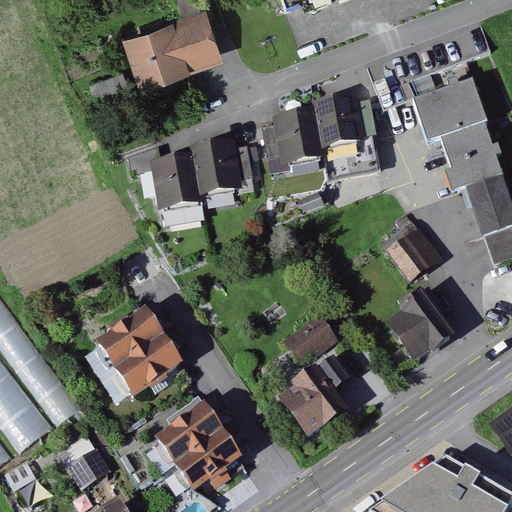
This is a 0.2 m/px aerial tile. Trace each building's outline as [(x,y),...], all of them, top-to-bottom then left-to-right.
[(278,0),(284,15),(326,0),(278,0)] [(202,15),(120,43),(137,92),(219,63),(202,15)] [(427,151),(440,146),(485,133),(471,89),(413,108),(427,151)] [(312,120),(318,162),(356,157),(349,107),(311,112),(312,120)] [(275,125),(282,175),(319,170),(318,162),(312,120),(275,125)] [(449,204),(464,199),(502,187),(485,133),(440,146),(451,180),(442,183),(449,204)] [(261,148),(242,148),(243,184),(263,183),(261,148)] [(189,166),(195,208),(232,203),(225,153),(188,158),(189,166)] [(152,171),(159,221),(196,216),(195,208),(189,166),(152,171)] [(511,231),(511,219),(502,187),(464,199),(489,276),(511,268),(511,237),(510,232),(511,231)] [(385,258),(409,292),(436,273),(412,239),(385,258)] [(416,380),(453,351),(417,304),(380,332),(416,380)] [(0,348),(63,432),(84,416),(0,306),(0,348)] [(92,349),(132,408),(179,376),(139,317),(92,349)] [(322,329),(286,354),(299,373),(335,348),(322,329)] [(328,368),(343,387),(351,381),(336,361),(328,368)] [(0,430),(21,457),(53,432),(0,362),(0,430)] [(315,378),(273,405),(302,452),(345,426),(315,378)] [(149,440),(189,499),(236,467),(196,408),(149,440)] [(511,412),(488,428),(511,462),(511,461),(511,412)] [(61,457),(85,493),(111,476),(88,440),(61,457)] [(0,471),(12,462),(0,446),(0,471)] [(492,511),(433,478),(384,511),(492,511)] [(124,511),(118,502),(101,511),(124,511)]
